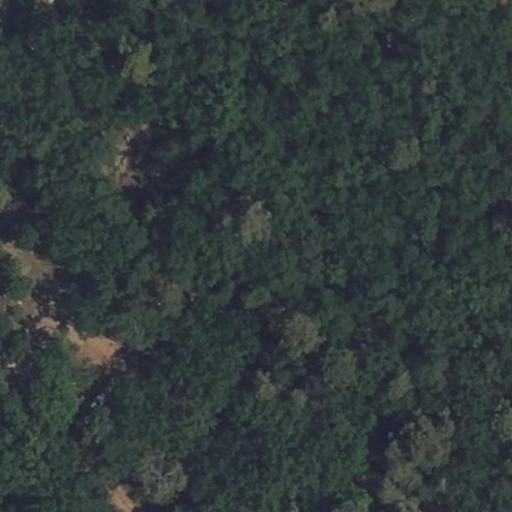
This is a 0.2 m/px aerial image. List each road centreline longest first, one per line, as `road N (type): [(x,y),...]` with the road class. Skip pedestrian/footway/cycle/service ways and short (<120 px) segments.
road 1 (track): [(140,511),(0,359)]
road 2 (track): [(0,140),(57,0)]
